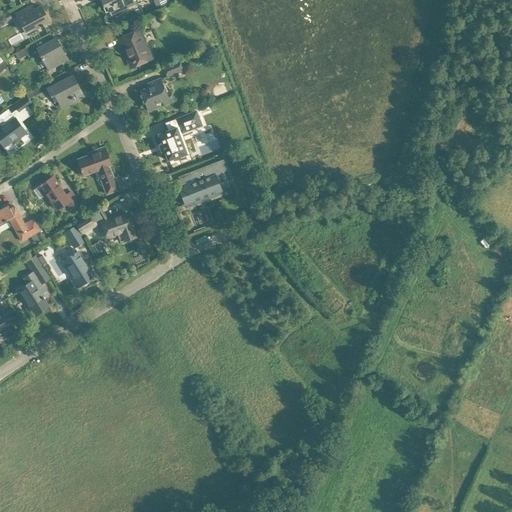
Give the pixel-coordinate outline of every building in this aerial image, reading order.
[(100,0),(104,8),(107,7),(110,15),(136,4),(134,0),(100,0)] [(31,12),(30,11),(28,7),(16,14),(25,31),(34,26),(36,28),(41,26),(42,26),(44,25),(43,24),(49,21),(41,6),(31,12)] [(8,12),(0,16),(0,26),(12,19),(8,12)] [(113,19),(108,21),(112,29),(117,27),(113,19)] [(139,29),(127,34),(118,38),(129,63),(132,61),(134,65),(148,59),(140,40),(143,38),(139,29)] [(55,38),(47,43),(37,48),(46,66),(57,60),(59,63),(67,59),(55,38)] [(19,57),(28,55),(26,49),(17,51),(19,57)] [(168,77),(183,70),(178,60),(163,66),(168,77)] [(47,88),(48,89),(51,96),(55,94),(59,102),(71,96),(72,99),(73,99),(74,101),(83,97),(72,75),(47,88)] [(165,93),(160,79),(148,83),(150,87),(141,91),(146,105),(153,102),(154,104),(162,100),(164,105),(173,101),(169,91),(165,93)] [(38,86),(26,92),(29,99),(41,92),(38,86)] [(7,124),(0,128),(0,140),(10,154),(18,148),(14,143),(29,132),(21,121),(33,112),(29,107),(32,104),(26,96),(14,104),(17,109),(3,119),(7,124)] [(168,130),(158,134),(161,143),(158,144),(161,151),(164,150),(168,160),(179,156),(186,153),(179,134),(182,133),(191,129),(189,123),(199,119),(196,111),(175,119),(178,126),(168,130)] [(80,169),(81,171),(82,170),(84,175),(98,170),(107,194),(120,189),(116,178),(114,178),(109,166),(111,165),(104,147),(93,151),(94,153),(78,159),(81,168),(80,169)] [(195,181),(178,188),(185,205),(222,191),(216,174),(222,171),(217,161),(191,171),(195,181)] [(38,187),(43,195),(44,196),(47,194),(57,209),(67,203),(72,210),(80,205),(71,192),(66,196),(53,176),(42,184),(41,183),(39,184),(40,185),(38,187)] [(0,223),(9,218),(21,241),(30,236),(34,243),(44,238),(41,231),(35,234),(30,224),(26,226),(14,205),(14,206),(13,203),(0,209),(0,223)] [(93,212),(75,223),(82,234),(100,223),(102,222),(104,228),(107,237),(117,234),(119,241),(136,236),(134,229),(135,228),(134,226),(133,227),(129,213),(115,218),(114,217),(107,219),(100,208),(93,212)] [(74,247),(85,241),(76,227),(65,233),(74,247)] [(98,240),(91,244),(99,258),(106,254),(98,240)] [(64,260),(74,277),(80,286),(91,279),(94,278),(89,269),(77,252),(64,260)] [(19,289),(36,314),(48,306),(38,290),(44,286),(42,284),(50,279),(35,255),(26,261),(33,272),(27,275),(31,281),(19,289)] [(0,292),(0,307),(1,310),(8,305),(0,292)] [(0,335),(0,337),(12,329),(0,311),(0,335)]
